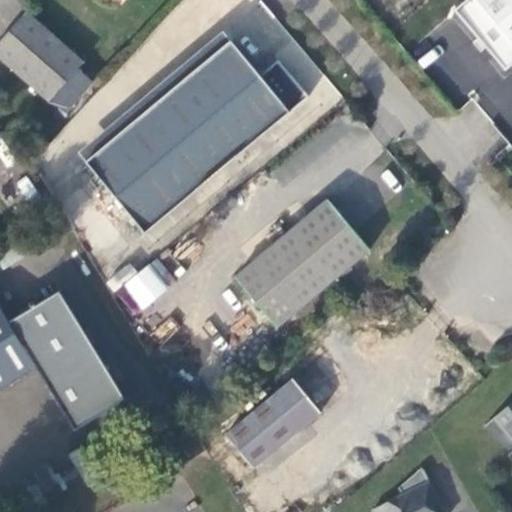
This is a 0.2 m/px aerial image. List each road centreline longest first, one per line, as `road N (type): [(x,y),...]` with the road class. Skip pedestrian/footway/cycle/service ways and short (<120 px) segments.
road 1 (unknown): [(405,109),(195,294),(221,344)]
road 2 (unclassified): [(312,0),(511,233)]
road 3 (unknown): [(245,0),(150,97)]
